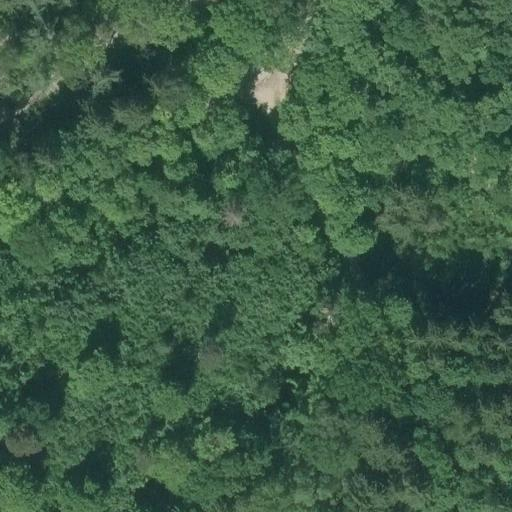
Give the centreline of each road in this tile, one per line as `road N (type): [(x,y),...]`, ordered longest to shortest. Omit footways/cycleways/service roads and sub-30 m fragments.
road 1 (track): [(462,511),(272,120),(261,73)]
road 2 (track): [(511,203),(314,82),(261,73)]
